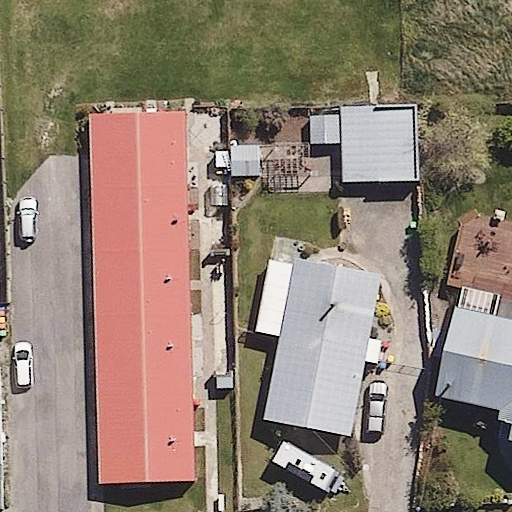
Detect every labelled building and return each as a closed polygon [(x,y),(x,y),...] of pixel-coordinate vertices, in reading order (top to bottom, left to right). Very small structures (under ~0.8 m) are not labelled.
[(187,112),(89,114),(94,482),(195,482),(187,112)] [(320,116),(321,147),(349,146),(350,184),(426,182),(424,113),(320,116)] [(353,441),(380,279),(272,260),(259,334),(280,337),(265,426),(353,441)] [(511,320),(467,311),(448,401),(507,413),(504,428),(511,429),(511,320)] [(0,371),(0,511),(18,511),(13,371),(0,371)]
